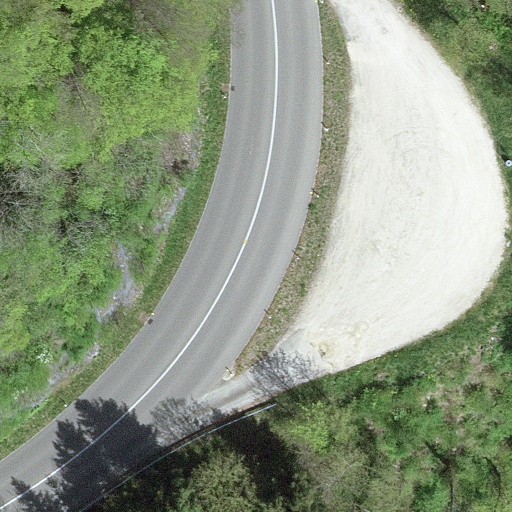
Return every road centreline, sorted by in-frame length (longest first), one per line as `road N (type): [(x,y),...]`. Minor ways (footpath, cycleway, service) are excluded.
road 1 (track): [(95,435),(300,363),(371,276),(391,95),(350,0)]
road 2 (primary): [(0,511),(95,435),(173,355),(239,244),(271,136),(270,0)]
